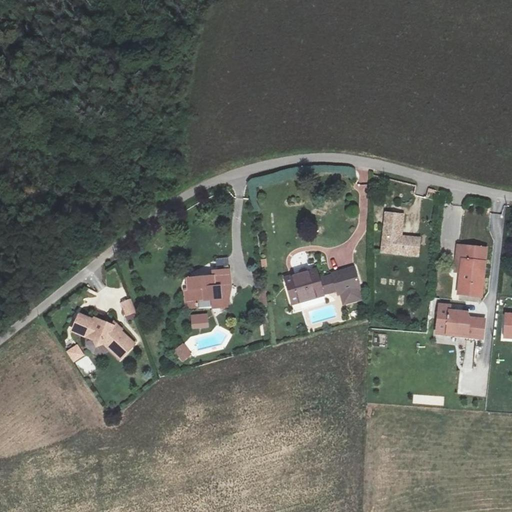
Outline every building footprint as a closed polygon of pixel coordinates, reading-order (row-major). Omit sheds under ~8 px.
[(420,238),(401,236),(403,217),(394,216),(394,213),(386,213),(382,252),(419,255),(420,238)] [(458,244),(455,272),(460,272),(458,292),(482,295),(486,246),(458,244)] [(362,287),(355,265),(317,276),(315,272),(287,280),(293,302),(331,292),(332,295),(341,293),(344,304),(360,299),(357,289),(362,287)] [(230,285),(229,269),(211,271),(211,281),(206,282),(205,279),(190,280),(189,289),(192,290),(192,298),(187,299),(187,309),(198,308),(197,303),(209,301),(209,310),(227,308),(228,299),(221,299),(220,286),(230,285)] [(122,303),(125,315),(136,312),(132,299),(122,303)] [(483,337),(484,319),(469,317),(467,312),(450,310),(450,306),(439,305),(436,333),(448,334),(448,329),(459,330),(458,335),(483,337)] [(94,321),(79,315),(73,330),(94,339),(97,345),(104,342),(106,343),(121,356),(133,342),(120,330),(119,331),(111,328),(112,326),(95,319),(94,321)] [(191,316),(192,328),(208,327),(208,315),(191,316)] [(374,334),(374,344),(386,345),(387,335),(374,334)] [(472,371),(475,343),(467,342),(464,370),(472,371)] [(74,361),(83,355),(77,345),(68,351),(74,361)] [(175,351),(182,361),(191,354),(184,345),(175,351)] [(85,378),(96,371),(87,357),(76,364),(85,378)]
